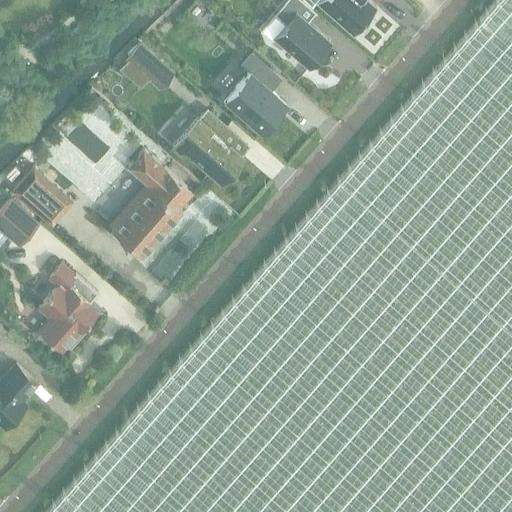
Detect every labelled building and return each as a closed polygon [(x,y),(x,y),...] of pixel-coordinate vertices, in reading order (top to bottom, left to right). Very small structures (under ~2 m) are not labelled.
[(511,511),(511,0),(491,0),(41,511),(511,511)] [(315,0),(316,0),(353,33),(376,7),(368,0),(315,0)] [(274,37),(308,66),(329,42),(295,12),(274,37)] [(247,70),(225,96),(260,127),(284,101),(260,79),(270,68),(249,49),(238,62),(247,70)] [(130,72),(161,99),(174,85),(142,57),(130,72)] [(202,112),(194,121),(168,150),(182,161),(186,157),(216,183),(237,159),(213,138),(221,129),(202,112)] [(150,185),(111,229),(124,241),(123,241),(128,245),(129,244),(141,256),(181,210),(168,199),(169,198),(167,196),(181,181),(143,148),(128,165),(150,185)] [(13,188),(52,222),(73,198),(34,164),(13,188)] [(0,208),(0,227),(19,244),(38,223),(9,198),(0,208)] [(57,283),(45,297),(61,312),(45,331),(64,348),(67,344),(69,346),(83,330),(81,328),(96,311),(88,304),(90,301),(89,300),(97,291),(75,272),(74,273),(60,261),(48,275),(57,283)] [(37,374),(16,356),(1,374),(0,373),(0,411),(7,418),(10,415),(13,415),(18,409),(18,405),(26,396),(22,391),(37,374)]
